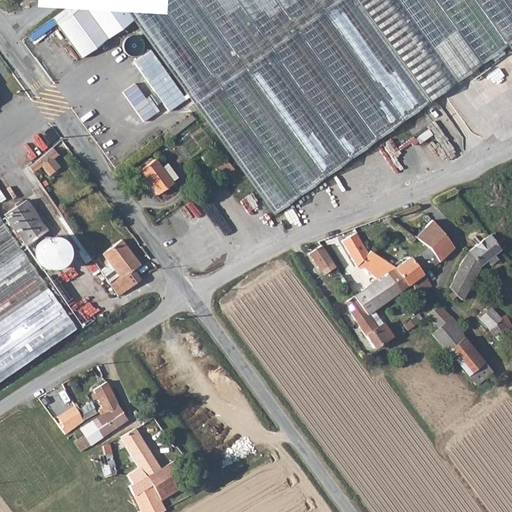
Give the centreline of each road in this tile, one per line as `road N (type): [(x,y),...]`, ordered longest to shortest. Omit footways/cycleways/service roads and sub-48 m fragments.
road 1 (unclassified): [(188,295),(511,152)]
road 2 (unclassified): [(0,38),(188,295)]
road 3 (unclassified): [(188,295),(349,511)]
road 4 (unclassified): [(188,295),(0,407)]
